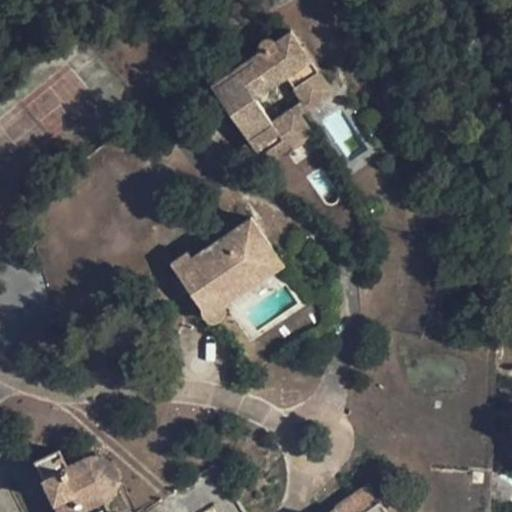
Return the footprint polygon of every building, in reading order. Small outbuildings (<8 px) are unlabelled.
[(246,136),(237,142),(244,156),(256,148),(266,163),(285,150),(314,130),(301,112),(333,88),(292,28),(276,38),(272,36),(267,36),(263,37),(260,41),(258,45),(258,50),(211,83),(246,136)] [(323,144),(314,130),(285,150),(295,164),(323,144)] [(255,171),(266,163),(256,148),(244,156),(255,171)] [(187,252),(173,261),(203,305),(203,310),(206,316),(207,317),(211,319),(215,319),(220,317),(221,315),(224,311),(224,308),(223,305),(222,303),(282,262),(251,217),(190,257),(187,252)] [(282,262),(222,303),(229,312),(289,271),(282,262)] [(444,347),(436,511),(490,511),(497,350),(444,347)] [(57,448),(36,458),(60,511),(387,511),(371,488),(335,511),(246,511),(214,464),(142,511),(116,511),(108,500),(112,496),(118,482),(117,470),(110,461),(98,454),(87,455),(66,465),(57,448)] [(324,510),(325,511),(335,511),(371,488),(367,482),(324,510)]
